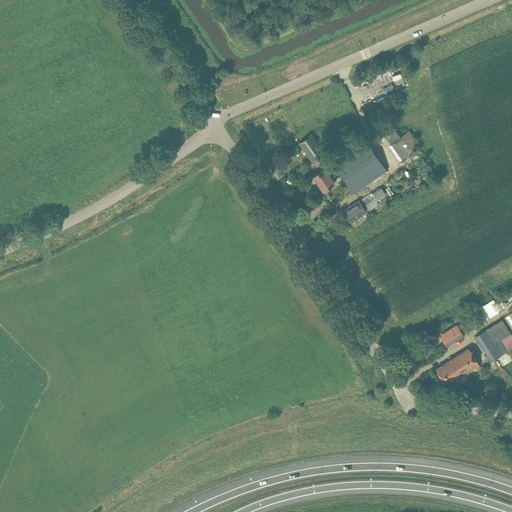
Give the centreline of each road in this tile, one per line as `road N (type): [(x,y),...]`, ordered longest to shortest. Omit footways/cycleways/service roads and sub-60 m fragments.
road 1 (unclassified): [(437,409),(406,399),(215,127)]
road 2 (motorway): [(511,491),(429,470),(331,468),(191,511)]
road 3 (unclassified): [(215,127),(224,114),(484,0)]
road 4 (motorway): [(242,511),(360,484),(457,493),(511,511)]
road 5 (unclassified): [(0,253),(121,198),(215,127)]
road 6 (unclassified): [(215,127),(128,0)]
